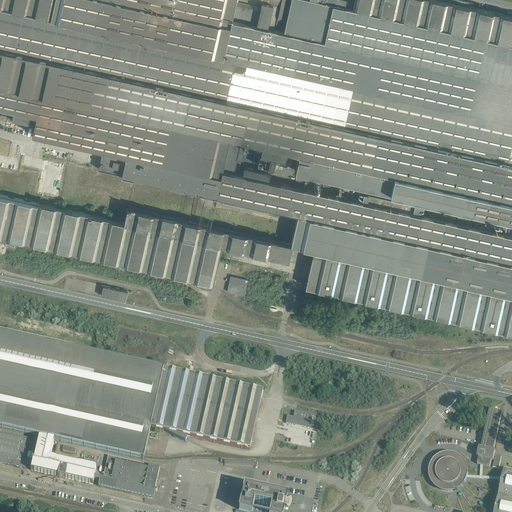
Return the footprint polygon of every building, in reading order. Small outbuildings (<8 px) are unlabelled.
[(0,0),(0,107),(8,109),(21,112),(35,115),(34,117),(36,118),(35,121),(35,122),(34,124),(34,125),(33,130),(33,131),(32,134),(33,134),(34,135),(35,135),(36,135),(38,136),(40,136),(41,136),(40,138),(40,140),(44,141),(49,142),(53,143),(63,145),(72,147),(82,149),(92,151),(102,154),(101,156),(100,161),(99,166),(98,167),(98,168),(98,169),(99,169),(110,171),(121,174),(128,176),(133,177),(134,177),(138,178),(141,178),(143,179),(145,179),(149,180),(152,181),(156,182),(160,183),(163,183),(167,184),(170,185),(174,186),(176,186),(179,187),(182,187),(185,188),(188,189),(192,190),(196,191),(200,192),(201,192),(202,192),(204,192),(205,193),(207,193),(210,194),(211,194),(214,195),(217,195),(218,196),(221,196),(224,197),(224,200),(223,203),(231,205),(238,206),(245,208),(253,210),(260,211),(267,213),(268,210),(269,207),(276,208),(283,210),(291,212),(298,213),(294,228),(292,237),(291,241),(291,243),(286,242),(281,241),(275,240),(266,238),(257,236),(252,234),(241,232),(231,230),(226,229),(218,227),(204,224),(197,222),(193,221),(189,220),(188,220),(185,220),(183,219),(180,218),(177,218),(174,217),(170,216),(165,215),(162,214),(159,214),(156,213),(153,212),(148,211),(144,210),(141,210),(138,209),(133,208),(128,207),(127,207),(127,209),(126,211),(125,216),(124,221),(105,217),(104,217),(98,215),(91,214),(90,214),(83,212),(76,211),(75,210),(68,209),(61,207),(60,207),(54,206),(47,204),(46,204),(42,203),(38,202),(25,199),(15,197),(7,196),(0,193),(0,234),(5,236),(9,237),(10,237),(21,240),(22,240),(25,241),(29,241),(30,242),(31,242),(42,244),(45,245),(46,245),(56,248),(57,248),(68,250),(69,250),(80,253),(81,253),(91,255),(92,256),(183,276),(185,276),(185,277),(188,278),(189,279),(205,286),(207,286),(208,285),(209,284),(210,282),(213,283),(218,262),(221,245),(236,249),(237,249),(246,251),(247,251),(250,252),(253,252),(256,253),(268,256),(282,259),(284,259),(288,260),(288,259),(288,258),(291,244),(294,244),(309,248),(314,249),(313,252),(311,260),(311,261),(311,264),(310,264),(309,270),(308,275),(307,275),(307,276),(308,276),(306,286),(307,286),(317,289),(319,289),(329,291),(330,292),(341,294),(342,294),(353,297),(354,297),(364,299),(365,299),(376,302),(377,302),(388,304),(389,305),(399,307),(400,307),(407,309),(411,310),(412,310),(412,312),(416,313),(417,311),(423,312),(424,313),(435,315),(436,315),(444,317),(446,318),(447,318),(458,320),(459,320),(470,323),(471,323),(481,325),(482,326),(493,328),(494,328),(505,331),(506,331),(511,332),(511,234),(503,232),(502,232),(493,230),(492,230),(491,229),(484,228),(480,227),(479,227),(470,225),(467,224),(468,219),(458,217),(457,222),(455,221),(455,217),(445,215),(445,216),(435,214),(434,217),(424,215),(422,214),(421,214),(421,213),(423,206),(422,206),(408,203),(406,202),(402,201),(400,201),(392,199),(390,199),(384,198),(383,197),(376,196),(374,195),(360,192),(358,200),(350,198),(346,197),(343,196),(344,191),(338,190),(337,195),(328,193),(322,192),(300,187),(289,184),(278,182),(270,180),(269,180),(270,172),(260,170),(255,169),(244,166),(243,171),(239,170),(238,173),(234,172),(234,168),(239,169),(240,165),(241,161),(236,160),(237,158),(243,159),(243,157),(244,155),(244,153),(246,153),(247,148),(249,140),(253,141),(253,142),(261,143),(263,144),(262,145),(260,155),(285,160),(287,149),(288,149),(290,150),(292,150),(294,151),(295,151),(298,151),(299,152),(299,153),(295,170),(324,177),(390,191),(390,190),(400,193),(401,193),(402,193),(403,193),(408,194),(410,195),(483,211),(511,217),(511,15),(511,16),(509,15),(506,14),(503,14),(503,13),(502,13),(500,13),(497,12),(491,11),(490,10),(490,11),(485,10),(480,8),(479,8),(474,7),(468,6),(468,5),(467,5),(464,5),(462,4),(459,4),(456,3),(455,3),(450,2),(448,1),(446,1),(444,0),(443,0),(442,0),(290,0),(289,5),(289,6),(282,0),(0,0)] [(11,120),(24,123),(24,120),(25,116),(26,116),(26,115),(13,112),(12,115),(12,116),(12,119),(11,120)] [(26,124),(0,119),(0,120),(0,124),(24,130),(25,125),(26,126),(26,124)] [(247,280),(230,276),(227,291),(244,295),(247,280)] [(127,291),(103,286),(101,295),(125,301),(127,291)] [(0,427),(46,438),(48,438),(49,439),(57,441),(59,441),(143,460),(144,454),(145,453),(145,452),(148,438),(148,437),(149,432),(150,432),(150,428),(164,431),(165,431),(185,441),(186,440),(186,439),(186,438),(187,438),(187,436),(188,436),(196,438),(250,450),(255,427),(257,416),(258,412),(262,395),(262,394),(263,391),(206,379),(189,375),(178,372),(166,370),(163,369),(161,369),(159,368),(106,356),(80,350),(9,335),(0,332),(0,427)] [(477,464),(481,465),(483,465),(490,467),(491,460),(493,460),(494,456),(494,455),(495,451),(493,451),(502,412),(489,409),(481,448),(479,448),(477,457),(479,457),(477,464)] [(287,416),(285,423),(310,429),(313,415),(294,411),(293,417),(287,416)] [(303,434),(288,430),(286,436),(280,435),(279,441),(300,446),(303,434)] [(33,461),(32,461),(31,461),(24,459),(28,439),(0,432),(0,462),(25,468),(26,463),(29,463),(29,464),(31,464),(31,465),(32,465),(33,461)] [(93,484),(94,478),(95,475),(94,475),(95,472),(95,469),(96,469),(96,468),(95,468),(96,468),(79,464),(79,465),(75,464),(76,464),(75,464),(72,464),(72,463),(72,464),(69,463),(68,462),(68,463),(65,462),(62,461),(61,461),(58,461),(58,460),(55,460),(55,459),(55,460),(52,459),(51,459),(51,458),(50,458),(51,455),(52,451),(52,448),(53,448),(52,448),(53,445),(54,444),(53,444),(56,445),(57,442),(54,441),(39,437),(38,441),(37,444),(37,445),(36,448),(36,451),(35,451),(36,451),(35,455),(34,458),(34,460),(33,460),(32,461),(33,461),(32,465),(31,470),(34,471),(35,472),(35,471),(38,472),(41,473),(44,473),(44,474),(45,474),(48,474),(48,475),(48,474),(51,475),(52,475),(55,476),(58,476),(58,477),(59,477),(60,478),(61,477),(63,477),(63,478),(64,478),(65,479),(65,478),(68,479),(69,479),(72,479),(72,480),(75,480),(75,481),(75,480),(79,481),(82,482),(85,483),(86,483),(89,483),(89,484),(89,483),(93,484)] [(431,471),(431,472),(431,474),(431,475),(432,479),(433,481),(434,482),(436,485),(439,487),(439,488),(442,489),(443,489),(446,490),(448,490),(450,490),(451,490),(453,489),(454,489),(454,491),(457,490),(459,489),(461,487),(463,485),(465,483),(466,480),(467,478),(498,480),(502,480),(503,478),(502,478),(500,478),(482,477),(483,465),(481,465),(480,476),(468,476),(467,476),(467,473),(467,472),(466,472),(465,469),(465,468),(464,465),(462,462),(460,459),(459,459),(456,457),(453,456),(452,456),(449,455),(445,455),(445,456),(442,457),(441,457),(440,457),(438,458),(438,459),(436,460),(435,461),(436,462),(437,463),(435,465),(434,464),(433,464),(432,467),(432,468),(431,468),(431,469),(431,470),(431,471)] [(501,456),(495,455),(495,456),(494,455),(494,456),(495,457),(493,467),(495,468),(499,469),(501,459),(501,456)] [(95,475),(94,478),(100,479),(99,486),(153,498),(154,491),(157,492),(157,490),(155,489),(159,468),(108,457),(108,458),(107,457),(106,459),(106,460),(107,460),(104,477),(95,475)] [(503,476),(503,478),(502,480),(495,511),(511,511),(511,471),(504,470),(503,476)] [(269,511),(271,509),(281,511),(284,501),(283,501),(284,500),(284,498),(281,497),(281,496),(244,487),(241,501),(253,504),(251,511),(269,511)]
